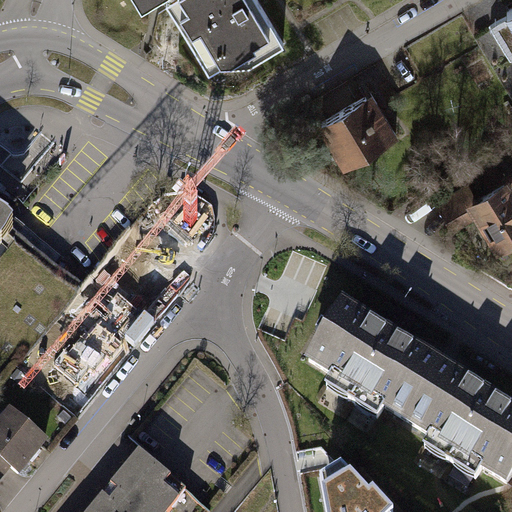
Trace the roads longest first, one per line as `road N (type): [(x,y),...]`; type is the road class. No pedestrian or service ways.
road 1 (residential): [(467,0),(243,125),(225,157)]
road 2 (residential): [(27,511),(163,345),(211,307)]
road 3 (tertiary): [(511,333),(290,195)]
road 4 (residential): [(290,511),(256,388),(211,307)]
road 5 (tertiary): [(156,116),(111,68),(32,38)]
road 6 (residential): [(211,307),(290,195)]
road 7 (tertiary): [(30,73),(119,110),(156,116)]
